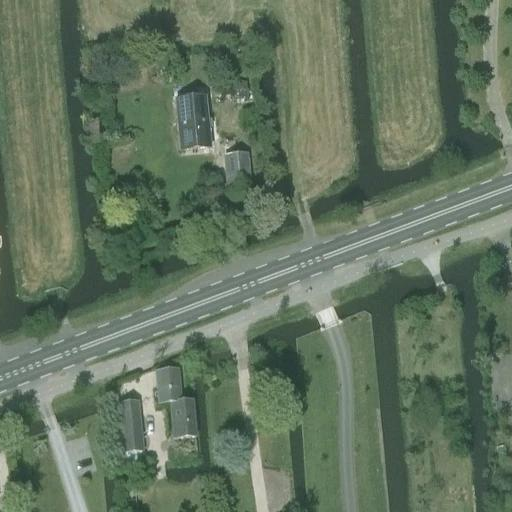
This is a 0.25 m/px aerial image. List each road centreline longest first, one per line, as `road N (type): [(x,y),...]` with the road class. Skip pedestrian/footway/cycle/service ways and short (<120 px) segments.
road 1 (primary): [(0,380),(511,187)]
road 2 (residential): [(0,410),(511,221)]
